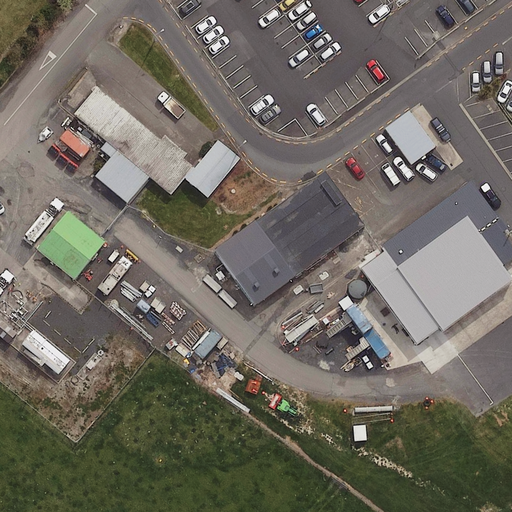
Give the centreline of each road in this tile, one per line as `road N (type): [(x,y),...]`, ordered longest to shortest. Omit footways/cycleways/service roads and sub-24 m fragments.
road 1 (tertiary): [(511,19),(341,143),(289,158),(247,139),(149,0)]
road 2 (unclassified): [(0,127),(105,0)]
